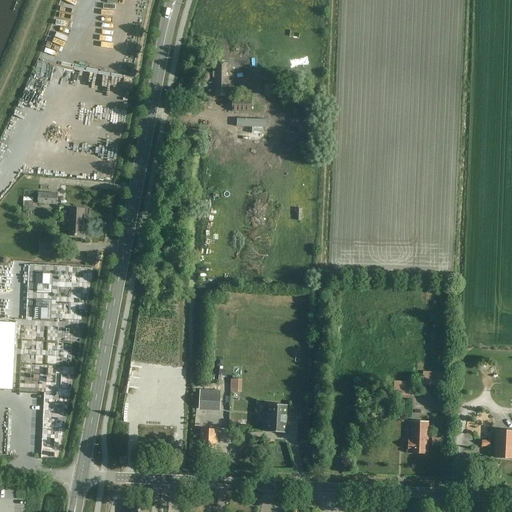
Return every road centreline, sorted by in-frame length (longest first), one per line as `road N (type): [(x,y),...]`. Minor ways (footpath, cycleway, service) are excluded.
road 1 (primary): [(82,475),(174,0)]
road 2 (unclassified): [(511,497),(82,475)]
